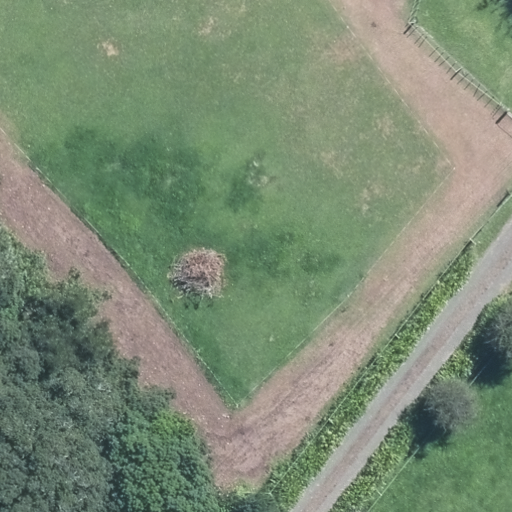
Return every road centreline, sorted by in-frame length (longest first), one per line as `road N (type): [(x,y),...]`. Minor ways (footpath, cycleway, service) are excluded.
road 1 (unknown): [(511,174),(250,511)]
road 2 (unknown): [(425,0),(511,102)]
